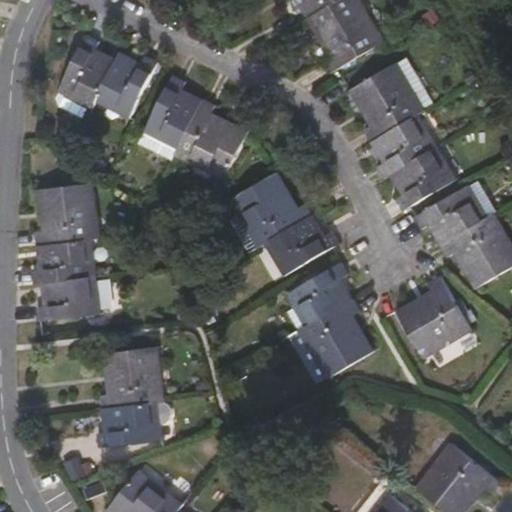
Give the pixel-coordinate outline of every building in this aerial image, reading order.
[(312,18),(343,0),(295,0),(300,9),(306,7),(312,18)] [(389,41),(366,0),(343,0),(312,18),(333,55),(327,58),(336,72),(389,41)] [(94,101),(99,102),(99,100),(121,57),(101,47),(104,40),(93,34),(66,85),(94,101)] [(148,63),(125,50),(121,57),(99,100),(133,118),(162,61),(151,55),(148,63)] [(411,58),(398,66),(424,110),(436,103),(411,58)] [(369,129),(376,141),(424,112),(424,110),(398,66),(355,91),(374,126),(369,129)] [(185,144),(207,98),(186,87),(189,80),(178,75),(152,126),(185,144)] [(94,101),(66,85),(60,97),(64,104),(86,115),(94,101)] [(220,105),(207,98),(185,144),(179,154),(228,180),(254,129),(217,110),(220,105)] [(435,124),(428,111),(424,112),(376,141),(388,162),(382,166),(388,178),(395,175),(444,146),(433,127),(435,124)] [(144,142),(176,159),(179,154),(185,144),(152,126),(144,142)] [(462,179),(444,146),(395,175),(406,194),(400,198),(408,211),(462,179)] [(270,243),(318,215),(311,203),(304,206),(284,171),(239,197),(247,211),(267,245),(270,243)] [(493,218),(502,213),(483,179),(474,184),(493,218)] [(39,230),(40,245),(96,239),(105,237),(97,182),(43,188),(48,229),(39,230)] [(432,226),(444,245),(493,218),(474,184),(419,216),(426,228),(432,226)] [(235,219),(253,253),(267,245),(247,211),(235,219)] [(511,267),(511,231),(502,213),(493,218),(444,245),(451,256),(458,252),(478,287),(511,267)] [(329,235),(318,215),(270,243),(289,276),(343,245),(335,233),(329,235)] [(96,239),(40,245),(44,268),(36,268),(37,283),(45,283),(101,276),(96,239)] [(314,325),(358,299),(345,276),(351,272),(345,262),(295,291),(303,305),(314,325)] [(435,290),(401,309),(428,358),(475,330),(445,275),(432,283),(435,290)] [(106,312),(101,276),(45,283),(48,305),(41,306),(42,320),(106,312)] [(364,310),(358,299),(314,325),(309,329),(335,375),(379,350),(358,313),(364,310)] [(291,312),(303,332),(309,329),(314,325),(303,305),(291,312)] [(53,343),(78,335),(74,323),(49,331),(53,343)] [(303,332),(295,336),(321,383),(335,375),(309,329),(303,332)] [(104,394),(105,408),(161,403),(170,401),(164,346),(107,353),(112,392),(104,394)] [(161,403),(105,408),(108,431),(101,432),(102,445),(165,438),(161,403)] [(504,481),(455,442),(419,485),(453,511),(470,511),(490,487),(496,492),(504,481)] [(66,461),(73,481),(93,473),(86,454),(66,461)] [(179,511),(183,507),(187,501),(145,468),(111,511),(179,511)] [(415,511),(392,494),(378,511),(415,511)]
